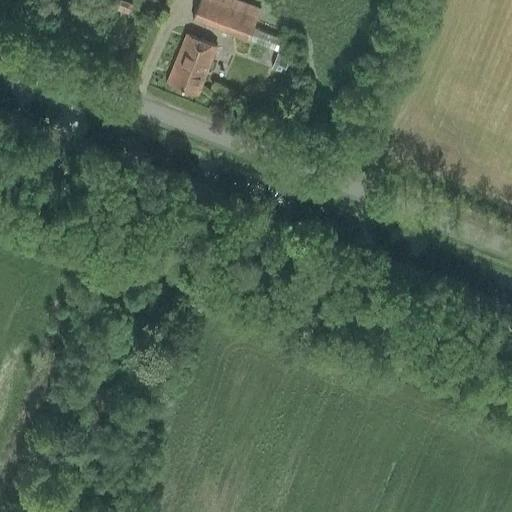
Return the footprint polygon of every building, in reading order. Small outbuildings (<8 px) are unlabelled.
[(132,5),(119,0),(114,0),(111,9),(128,16),(132,5)] [(248,40),(258,15),(217,0),(201,0),(194,19),(248,40)] [(256,41),(286,46),(289,27),(259,22),(256,41)] [(199,93),(218,46),(187,34),(168,81),(199,93)] [(282,50),(277,65),(290,69),(295,54),(282,50)]
